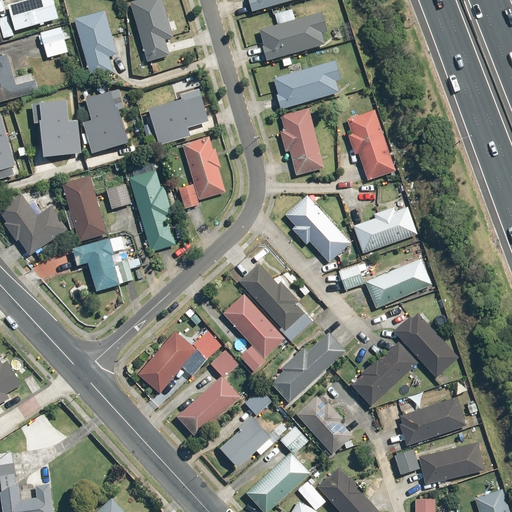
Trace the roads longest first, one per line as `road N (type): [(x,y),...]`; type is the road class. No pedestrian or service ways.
road 1 (residential): [(207,0),(256,168),(250,215),(78,373)]
road 2 (tertiary): [(208,511),(78,373)]
road 3 (motorway): [(511,174),(443,0)]
